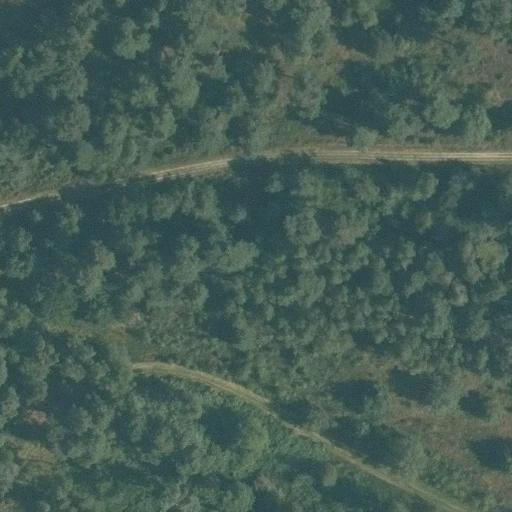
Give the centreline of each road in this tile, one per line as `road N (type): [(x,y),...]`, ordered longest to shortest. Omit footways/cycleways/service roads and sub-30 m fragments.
road 1 (track): [(0,211),(256,154),(511,156)]
road 2 (track): [(476,511),(222,389),(159,377)]
